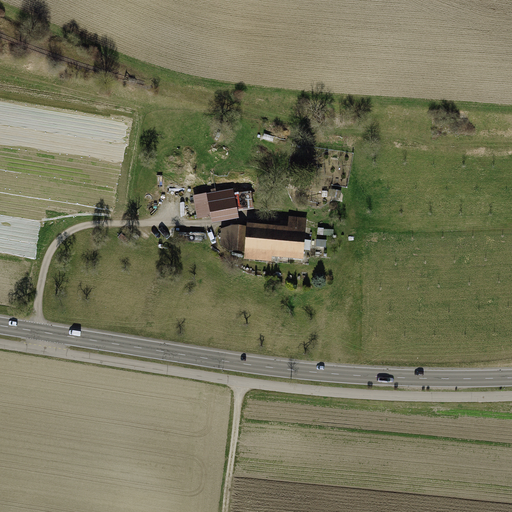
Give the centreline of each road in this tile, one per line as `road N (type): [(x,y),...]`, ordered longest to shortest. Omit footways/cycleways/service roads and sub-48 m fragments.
road 1 (secondary): [(511,377),(314,372),(0,325)]
road 2 (track): [(226,511),(240,381)]
